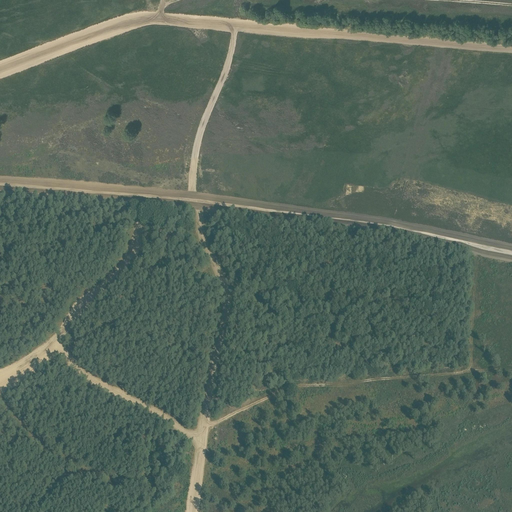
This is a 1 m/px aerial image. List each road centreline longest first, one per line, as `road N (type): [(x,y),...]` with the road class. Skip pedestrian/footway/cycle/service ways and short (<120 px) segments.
road 1 (track): [(0,69),(147,18),(511,48)]
road 2 (track): [(0,186),(193,200),(511,250)]
road 3 (track): [(191,511),(226,297),(202,241),(192,181),(235,24)]
road 4 (track): [(0,383),(56,341),(130,255),(140,196)]
road 5 (track): [(56,341),(78,371),(200,440)]
